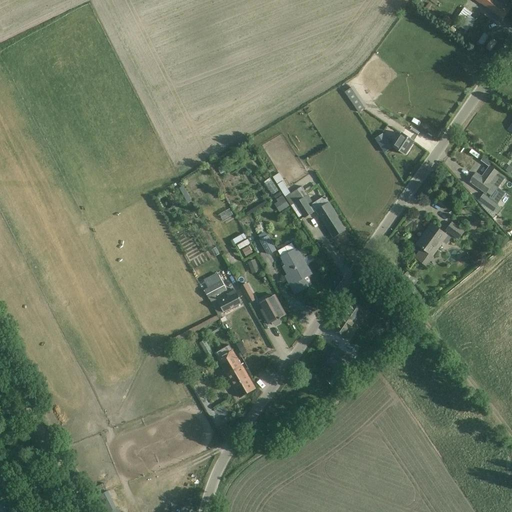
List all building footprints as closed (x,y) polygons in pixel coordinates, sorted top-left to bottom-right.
[(508,0),(476,0),(481,4),(503,19),(509,11),(504,7),(509,0),(508,0)] [(463,12),(466,9),(458,3),(446,18),(460,29),(469,17),(463,12)] [(352,88),(345,93),(359,112),(365,108),(352,88)] [(381,134),(387,124),(379,119),(373,129),(371,131),(380,136),(381,134)] [(391,127),(382,134),(387,139),(395,132),(391,127)] [(402,134),(394,148),(405,155),(414,142),(402,134)] [(383,135),(376,139),(385,153),(392,149),(383,135)] [(484,157),(481,161),(489,167),(492,163),(484,157)] [(470,182),(486,194),(486,193),(491,196),(505,178),(490,167),(482,178),(476,173),(470,182)] [(493,212),(498,206),(483,195),(479,201),(493,212)] [(304,197),(295,203),(305,218),(313,213),(304,197)] [(345,231),(341,224),(337,218),(338,217),(329,203),(325,198),(313,206),(316,211),(325,224),(334,238),(345,231)] [(218,217),(228,212),(224,204),(214,208),(218,217)] [(464,232),(454,224),(452,223),(447,231),(459,240),(464,232)] [(447,236),(432,225),(417,245),(422,249),(415,258),(423,264),(430,254),(432,256),(447,236)] [(232,246),(243,241),(237,229),(227,234),(232,246)] [(267,237),(260,241),(268,255),(275,251),(267,237)] [(237,252),(245,250),(244,243),(236,245),(237,252)] [(220,249),(224,261),(231,259),(226,246),(220,249)] [(297,249),(281,258),(286,266),(283,267),(288,275),(286,277),(295,294),(304,289),(300,281),(312,274),(297,249)] [(255,260),(249,263),(253,274),(260,271),(255,260)] [(413,287),(418,282),(411,275),(408,272),(401,279),(411,289),(413,287)] [(209,300),(227,290),(222,282),(204,291),(209,300)] [(249,303),(255,300),(247,284),(241,287),(249,303)] [(421,296),(415,289),(410,293),(416,301),(421,296)] [(224,313),(242,303),(236,290),(227,295),(227,296),(218,301),(224,313)] [(280,321),(279,319),(286,315),(275,295),(260,303),(264,309),(261,311),(265,318),(268,316),(271,323),(272,323),(273,325),(275,327),(280,324),(280,321)] [(359,325),(365,316),(361,313),(363,310),(354,304),(344,317),(343,316),(339,322),(340,323),(335,331),(344,337),(354,322),(359,325)] [(351,360),(337,350),(331,359),(345,369),(351,360)] [(232,351),(218,360),(240,398),(255,389),(232,351)] [(110,511),(117,509),(108,491),(95,498),(101,511),(110,511)]
